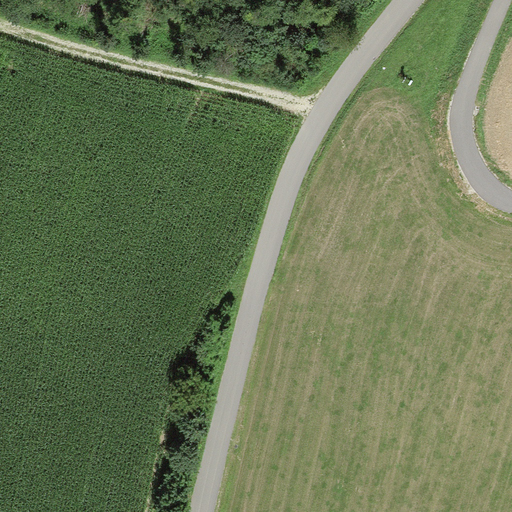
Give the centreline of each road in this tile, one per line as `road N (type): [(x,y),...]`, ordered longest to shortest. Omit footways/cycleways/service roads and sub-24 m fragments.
road 1 (unclassified): [(200,511),(251,278),(295,161),(405,0)]
road 2 (track): [(323,114),(0,28)]
road 3 (track): [(500,0),(469,74),(459,133),(476,173),(511,201)]
